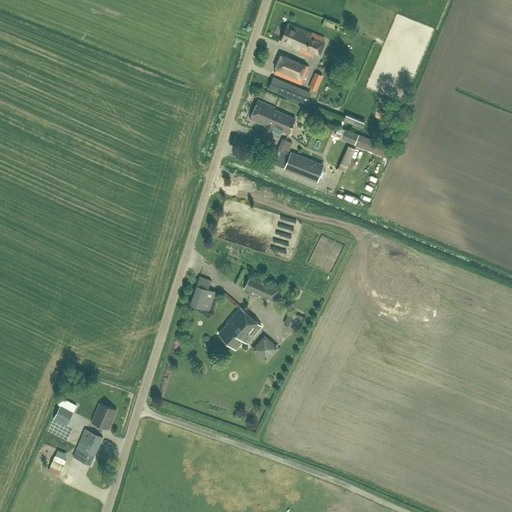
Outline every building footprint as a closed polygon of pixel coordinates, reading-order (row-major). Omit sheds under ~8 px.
[(310,33),(288,23),(281,41),(298,49),(298,50),(312,55),(313,52),(319,55),(324,42),(319,40),(321,35),(311,32),(310,33)] [(308,66),(281,55),(273,74),(300,85),(308,66)] [(312,84),(319,88),(325,76),(318,72),(312,84)] [(311,92),(272,76),(267,88),(306,104),(311,92)] [(265,125),(263,129),(272,133),(275,127),(288,133),(295,118),(273,108),(274,106),(257,99),(249,118),(265,125)] [(356,123),(358,119),(348,114),(346,118),(356,123)] [(324,121),(321,129),(331,133),(335,125),(324,121)] [(343,130),(338,128),(335,136),(340,138),(339,139),(354,145),(355,143),(362,146),(365,138),(358,136),(359,135),(343,129),(343,130)] [(292,143),(283,139),(272,164),(317,182),(324,166),(291,152),(290,153),(288,153),(292,143)] [(357,164),(363,150),(350,145),(340,168),(348,171),(351,162),(357,164)] [(359,203),(361,198),(348,194),(346,198),(359,203)] [(280,289),(249,276),(243,290),(252,294),(253,293),(260,296),(259,298),(268,302),(269,299),(274,302),(280,289)] [(211,281),(200,277),(190,304),(209,311),(216,292),(208,290),(211,281)] [(261,326),(240,307),(226,322),(227,323),(218,334),(236,349),(244,340),(246,343),(261,326)] [(292,311),(287,323),(290,324),(295,312),(292,311)] [(298,328),(304,316),(296,312),(291,325),(298,328)] [(268,359),(279,346),(267,335),(256,348),(268,359)] [(76,410),(78,404),(66,399),(63,405),(76,410)] [(116,409),(99,402),(99,403),(91,422),(108,428),(116,410),(116,409)] [(56,417),(68,424),(72,417),(60,411),(56,417)] [(103,437),(86,429),(77,448),(94,455),(103,437)] [(76,449),(71,459),(84,465),(89,455),(76,449)]
